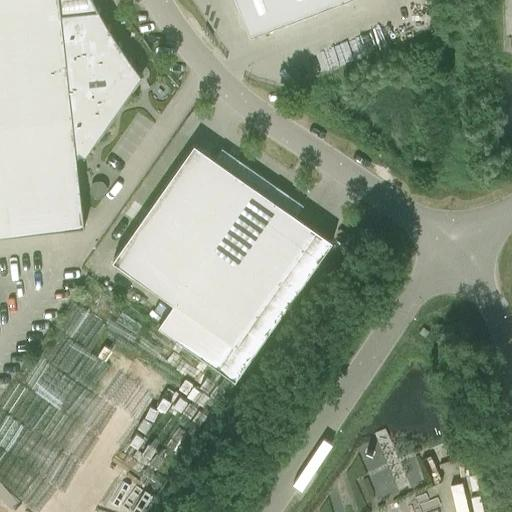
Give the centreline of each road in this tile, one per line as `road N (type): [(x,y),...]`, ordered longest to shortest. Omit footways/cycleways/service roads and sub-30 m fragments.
road 1 (unclassified): [(154,0),(240,102),(459,242)]
road 2 (unclassified): [(276,511),(459,242)]
road 3 (unclassified): [(459,242),(511,363)]
